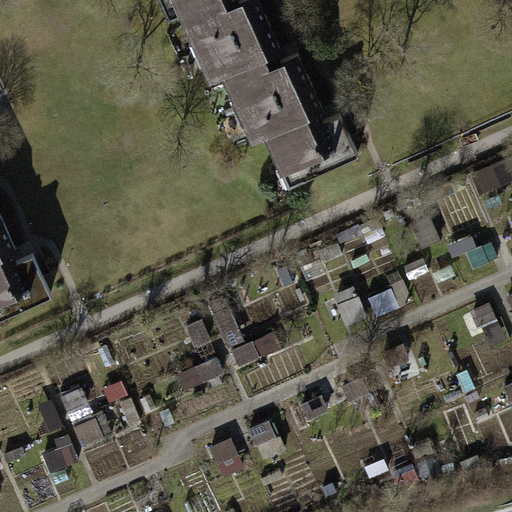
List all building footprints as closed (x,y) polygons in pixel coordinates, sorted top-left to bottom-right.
[(262,0),(202,0),(240,82),(251,77),(281,145),(293,140),(315,188),(382,157),(363,116),(351,121),(324,62),(311,68),(281,0),(266,7),(262,0)] [(0,313),(8,332),(82,303),(59,245),(46,250),(24,196),(2,205),(0,199),(0,313)] [(360,290),(339,296),(349,328),(370,322),(360,290)] [(486,335),(493,349),(510,341),(493,306),(469,317),(479,338),(486,335)] [(206,323),(191,330),(200,349),(214,343),(206,323)] [(238,323),(228,327),(244,368),(282,354),(276,337),(248,348),(238,323)] [(222,361),(182,375),(188,393),(229,379),(222,361)] [(254,433),(268,462),(288,453),(274,424),(254,433)]
